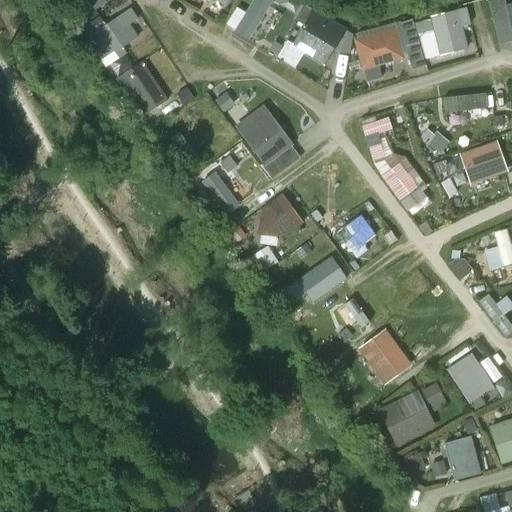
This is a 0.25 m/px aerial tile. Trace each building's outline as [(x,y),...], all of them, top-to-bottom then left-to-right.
[(95,0),(101,8),(112,0),(95,0)] [(252,38),(273,0),(254,0),(238,30),(252,38)] [(340,71),(363,36),(306,0),(305,0),(304,3),(298,0),(276,0),(310,22),(297,42),(286,35),(275,52),(298,66),(308,50),(340,71)] [(491,0),(502,42),(511,39),(511,10),(509,0),(491,0)] [(142,36),(133,23),(142,17),(134,6),(94,33),(110,56),(142,36)] [(413,61),(470,49),(466,27),(474,25),(470,8),(357,31),(367,79),(384,75),(382,63),(413,57),(413,61)] [(148,59),(121,75),(144,114),(171,99),(148,59)] [(219,99),(226,110),(237,102),(229,91),(219,99)] [(267,103),(236,125),(276,178),(306,155),(267,103)] [(193,171),(206,162),(183,130),(170,139),(193,171)] [(219,177),(238,204),(260,189),(240,161),(219,177)] [(282,238),(307,221),(287,191),(253,214),(267,235),(276,229),(282,238)] [(257,273),(281,263),(273,246),(250,256),(257,273)] [(297,301),(310,292),(317,301),(351,276),(335,254),(287,288),(297,301)] [(511,295),(511,294),(498,301),(493,292),(483,297),(506,336),(511,332),(511,317),(509,312),(511,310),(511,295)] [(380,305),(352,327),(359,336),(387,313),(380,305)] [(387,327),(361,348),(390,383),(416,362),(387,327)] [(477,407),(488,400),(485,395),(498,385),(475,350),(449,367),(477,407)] [(441,425),(434,411),(451,402),(440,380),(381,408),(400,445),(441,425)] [(511,417),(491,425),(505,463),(511,460),(511,417)] [(475,434),(448,440),(457,479),(484,473),(475,434)] [(405,455),(412,474),(429,467),(422,449),(405,455)] [(503,490),(483,495),(486,511),(511,511),(511,489),(504,491),(503,490)]
